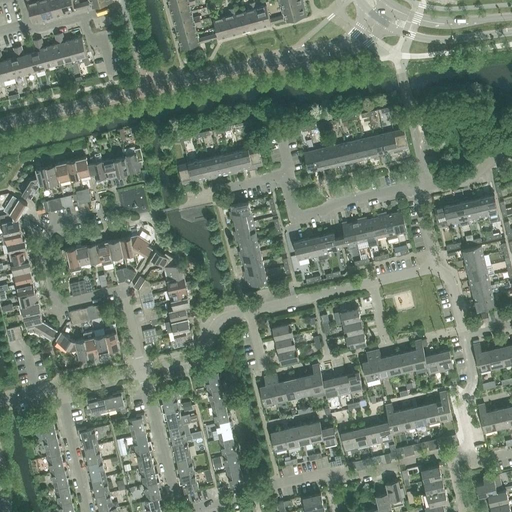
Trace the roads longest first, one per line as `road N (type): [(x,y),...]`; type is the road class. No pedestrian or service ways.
road 1 (residential): [(141,370),(189,358),(222,318),(433,266)]
road 2 (residential): [(177,511),(279,483),(449,453)]
road 3 (residential): [(141,370),(125,299),(114,290),(66,301),(55,294),(42,240),(61,221),(98,213)]
road 4 (residential): [(228,187),(283,174),(292,209),(305,216),(422,187)]
road 5 (tertiary): [(0,124),(153,89)]
road 6 (residential): [(175,511),(141,370)]
road 7 (tertiary): [(153,89),(286,60)]
road 8 (tertiary): [(382,24),(443,40),(511,32)]
road 9 (residential): [(88,511),(59,389)]
road 10 (tertiary): [(511,16),(433,19),(389,3)]
